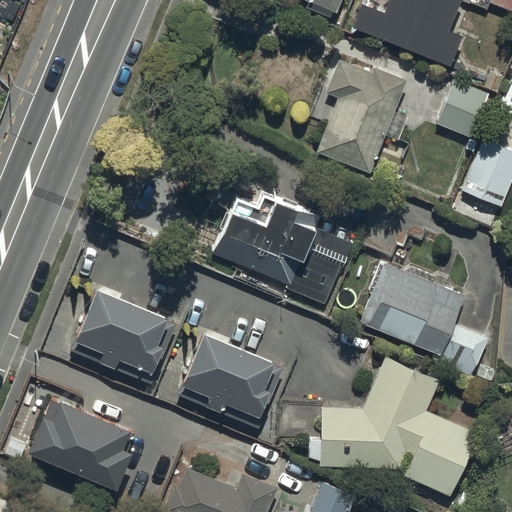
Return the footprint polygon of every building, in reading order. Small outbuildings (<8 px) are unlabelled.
[(302,0),(334,13),(338,0),(302,0)] [(387,0),(382,13),(359,4),(350,28),(447,67),(459,36),(447,31),(459,0),(387,0)] [(511,0),(489,0),(488,3),(511,11),(511,0)] [(367,173),(404,81),(373,68),(371,72),(337,59),(323,92),(335,97),(314,151),(367,173)] [(489,94),(452,79),(434,124),(470,139),(489,94)] [(500,206),(511,175),(511,150),(481,138),(460,191),(500,206)] [(326,297),(343,255),(307,241),(319,214),(262,191),(258,203),(233,193),(212,246),(289,277),(287,281),(326,297)] [(463,295),(382,263),(358,324),(438,356),(436,362),(471,376),(487,335),(453,322),(463,295)] [(174,323),(94,290),(68,351),(149,384),(174,323)] [(281,367),(201,333),(175,395),(255,428),(281,367)] [(384,356),(361,408),(319,407),(318,439),(307,438),(306,457),(317,460),(317,467),(397,469),(404,454),(411,457),(403,476),(449,496),(476,435),(424,412),(438,380),(384,356)] [(40,416),(24,453),(111,490),(127,453),(124,452),(132,433),(50,399),(42,417),(40,416)] [(163,511),(265,511),(275,488),(240,473),(234,488),(183,467),(176,486),(173,485),(162,511),(163,511)] [(345,511),(353,494),(320,481),(307,511),(345,511)]
